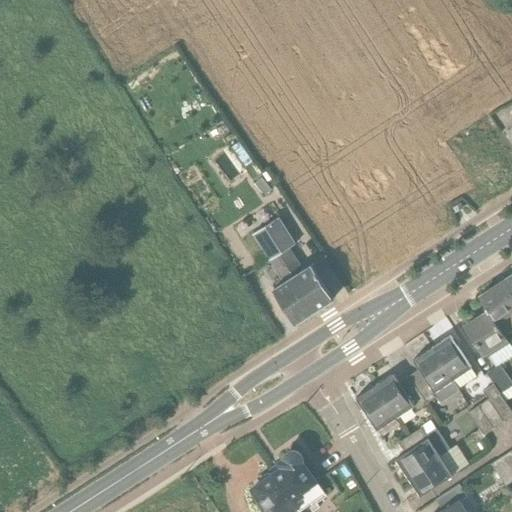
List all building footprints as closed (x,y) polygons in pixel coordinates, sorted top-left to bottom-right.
[(455,214),(466,208),(460,197),(449,204),(455,214)] [(273,247),(315,311),(334,298),(311,264),(304,269),(290,248),(284,240),(273,247)] [(296,323),(315,311),(273,247),(265,252),(270,261),(269,261),(283,282),(273,288),(296,323)] [(497,323),(511,312),(511,288),(506,280),(480,297),(489,311),(497,323)] [(466,326),(486,356),(486,355),(488,358),(510,343),(497,323),(489,311),(466,326)] [(477,378),(471,369),(472,368),(451,336),(430,350),(451,382),(454,380),(460,390),(477,378)] [(454,380),(451,382),(430,350),(414,360),(420,370),(410,377),(428,403),(435,398),(438,404),(460,390),(454,380)] [(506,402),(511,398),(511,382),(500,365),(487,374),(494,384),(506,402)] [(417,410),(428,403),(410,377),(400,383),(394,374),(374,387),(395,419),(415,406),(417,410)] [(494,384),(484,391),(490,399),(504,422),(511,416),(511,411),(506,402),(494,384)] [(400,426),(395,419),(374,387),(357,398),(378,430),(380,429),(384,436),(400,426)] [(504,422),(490,399),(479,406),(495,428),(504,422)] [(495,428),(479,406),(469,413),(484,435),(495,428)] [(438,428),(426,435),(428,438),(406,453),(396,459),(408,476),(440,455),(441,457),(453,449),(438,428)] [(409,437),(399,443),(406,453),(428,438),(426,435),(422,428),(409,437)] [(511,473),(511,451),(502,458),(511,473)] [(284,459),(283,460),(269,470),(272,475),(297,511),(324,492),(317,482),(318,482),(297,453),(296,452),(295,452),(294,452),(293,452),(292,452),(290,452),(288,453),(287,453),(286,454),(286,455),(285,455),(285,456),(284,457),(284,458),(284,459)] [(440,455),(408,476),(421,497),(453,475),(441,457),(440,455)] [(506,486),(511,481),(511,473),(502,458),(492,464),(506,486)] [(258,511),(294,511),(297,511),(272,475),(271,474),(270,474),(268,475),(266,475),(265,476),(264,476),(263,477),(261,478),(261,479),(260,480),(259,482),(259,483),(259,484),(252,489),(264,506),(257,511),(258,511)] [(478,511),(468,495),(467,496),(459,485),(436,500),(443,511),(441,511),(478,511)]
